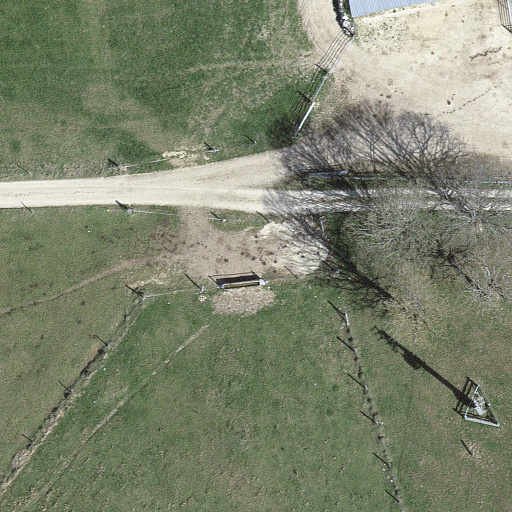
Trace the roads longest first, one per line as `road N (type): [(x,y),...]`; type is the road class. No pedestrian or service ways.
road 1 (track): [(0,199),(225,179),(390,121),(476,120),(511,139)]
road 2 (track): [(322,0),(326,36),(390,121)]
